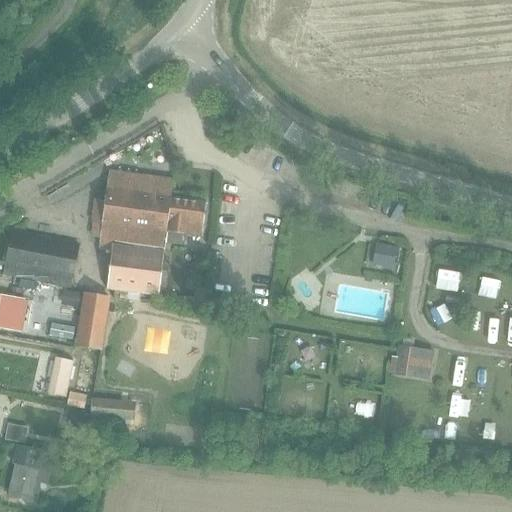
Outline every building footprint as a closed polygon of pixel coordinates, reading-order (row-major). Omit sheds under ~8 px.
[(100,242),(113,244),(107,290),(158,296),(167,231),(171,198),(107,189),(105,201),(95,200),(92,223),(102,224),(100,242)] [(206,202),(171,198),(167,231),(202,236),(206,202)] [(11,234),(3,275),(71,289),(79,247),(11,234)] [(394,269),(397,249),(377,246),(374,266),(394,269)] [(511,296),(511,272),(492,271),(489,294),(511,296)] [(0,327),(13,330),(19,297),(0,294),(0,327)] [(100,348),(108,298),(85,294),(77,345),(100,348)] [(222,312),(223,301),(211,299),(209,310),(222,312)] [(483,308),(482,331),(507,333),(509,310),(483,308)] [(404,345),(404,382),(428,382),(428,345),(404,345)] [(396,352),(367,351),(366,366),(396,367),(396,352)] [(73,362),(56,358),(48,393),(65,397),(73,362)] [(85,396),(71,393),(68,404),(83,408),(85,396)] [(133,418),(134,404),(93,401),(92,415),(133,418)] [(418,406),(418,422),(436,422),(435,406),(418,406)] [(73,410),(70,426),(80,428),(83,412),(73,410)] [(17,465),(9,497),(27,502),(28,496),(32,497),(39,467),(36,466),(41,450),(17,445),(12,464),(17,465)] [(78,503),(81,485),(66,482),(62,499),(78,503)]
